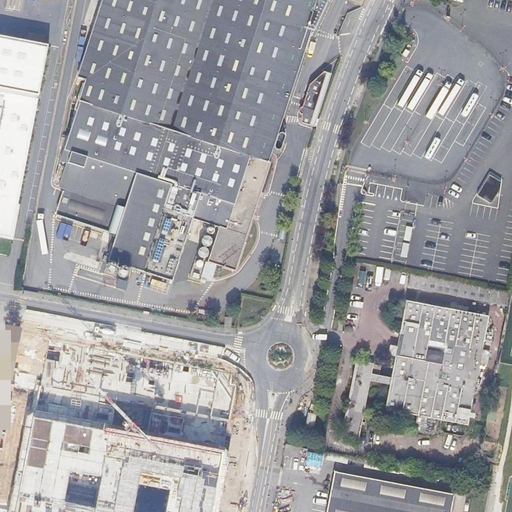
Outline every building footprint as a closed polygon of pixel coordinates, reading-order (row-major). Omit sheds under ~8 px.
[(63,188),(114,204),(187,227),(189,220),(217,228),(207,260),(235,269),(269,160),(265,159),(320,0),(98,0),(68,97),(78,100),(59,159),(64,160),(56,186),(63,188)] [(0,237),(10,239),(49,41),(0,32),(0,237)] [(318,118),(332,75),(323,72),(309,86),(302,108),(299,112),(300,115),(302,117),(301,125),(315,128),(318,118)] [(486,179),(499,187),(500,183),(488,176),(486,179)] [(499,191),(499,187),(486,179),(476,197),(488,204),(491,205),(499,191)] [(54,219),(105,235),(114,204),(63,188),(54,219)] [(187,227),(114,204),(105,235),(114,238),(106,263),(170,284),(187,227)] [(114,238),(105,235),(54,219),(49,235),(59,238),(55,253),(104,269),(106,263),(114,238)] [(493,303),(509,305),(511,292),(409,272),(407,288),(493,304),(493,303)] [(479,364),(487,365),(490,352),(482,351),(488,317),(405,301),(390,378),(370,374),(371,365),(355,362),(340,438),(357,441),(368,383),(389,386),(384,411),(416,417),(413,432),(422,434),(425,419),(467,427),(475,386),(479,364)] [(199,361),(19,327),(0,428),(0,511),(228,511),(245,422),(244,396),(225,392),(229,372),(226,370),(199,361)] [(483,387),(487,365),(479,364),(475,386),(483,387)] [(304,432),(311,434),(314,417),(307,416),(304,432)] [(425,434),(432,436),(435,424),(427,423),(425,434)] [(298,458),(300,448),(286,445),(284,456),(298,458)] [(321,468),(322,453),(308,452),(307,467),(321,468)] [(449,511),(453,495),(333,473),(325,511),(449,511)]
